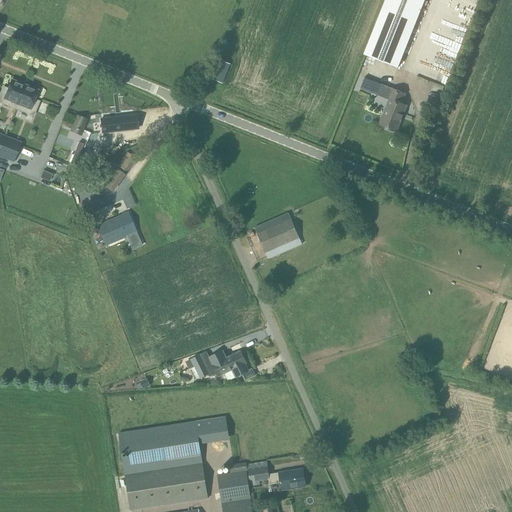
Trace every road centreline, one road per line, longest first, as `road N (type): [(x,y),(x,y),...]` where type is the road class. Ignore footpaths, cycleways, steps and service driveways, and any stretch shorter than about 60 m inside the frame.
road 1 (unclassified): [(355,511),(176,98)]
road 2 (tertiary): [(511,230),(176,98)]
road 3 (tertiary): [(176,98),(0,28)]
